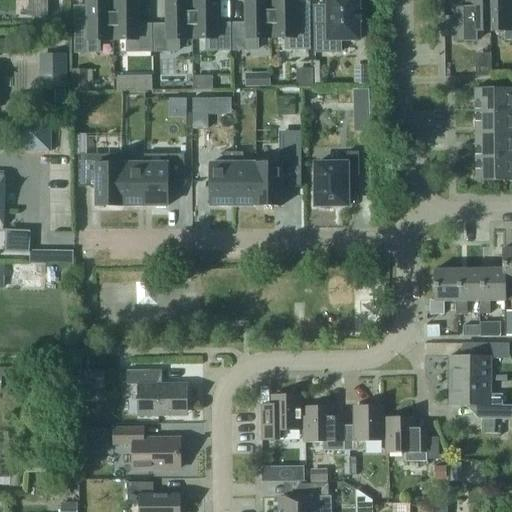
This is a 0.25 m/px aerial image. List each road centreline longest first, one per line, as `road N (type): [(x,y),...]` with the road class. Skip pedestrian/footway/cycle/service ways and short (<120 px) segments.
road 1 (residential): [(404,242),(404,320),(386,352),(365,360),(260,362),(230,380),(223,400),(228,511)]
road 2 (residential): [(404,242),(79,242)]
road 3 (residential): [(403,0),(404,212)]
